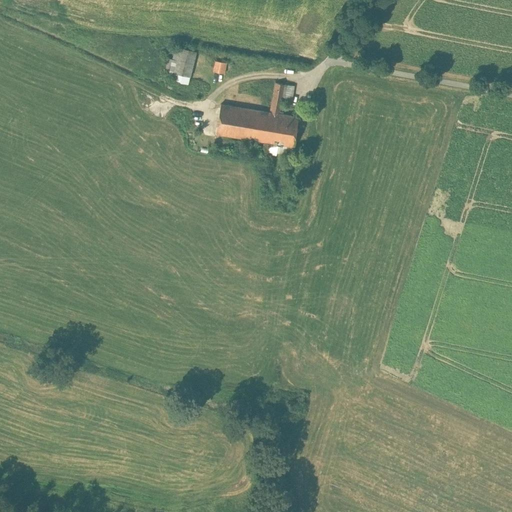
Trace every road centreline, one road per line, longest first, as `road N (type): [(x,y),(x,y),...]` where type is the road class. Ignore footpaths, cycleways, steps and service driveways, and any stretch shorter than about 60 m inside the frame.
road 1 (track): [(332,58),(319,67),(239,78),(184,103),(0,21)]
road 2 (unclassified): [(366,0),(334,42),(332,58),(511,95)]
